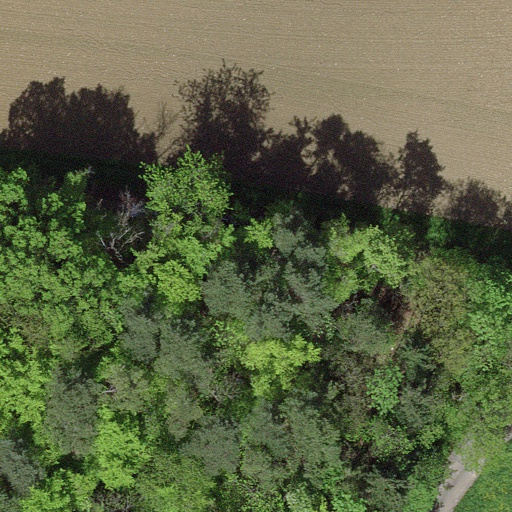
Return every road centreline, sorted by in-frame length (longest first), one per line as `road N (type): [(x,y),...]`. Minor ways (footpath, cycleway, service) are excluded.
road 1 (track): [(511,294),(284,239),(0,191)]
road 2 (unclassified): [(430,511),(511,414)]
